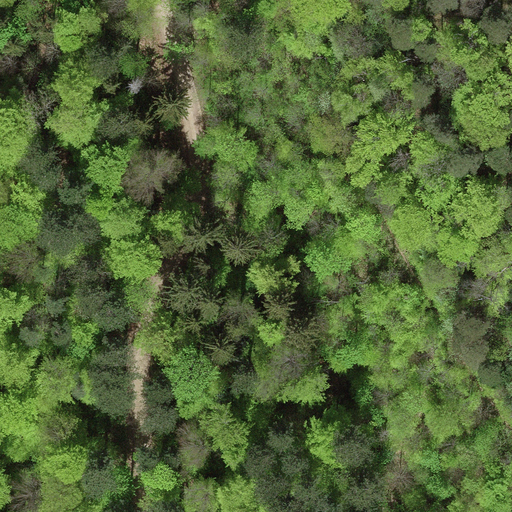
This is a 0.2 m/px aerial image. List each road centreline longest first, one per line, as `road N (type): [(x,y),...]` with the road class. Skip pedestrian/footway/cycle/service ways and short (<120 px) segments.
road 1 (track): [(150,511),(139,402),(159,299),(201,202),(165,0)]
road 2 (track): [(511,427),(463,354),(266,0)]
